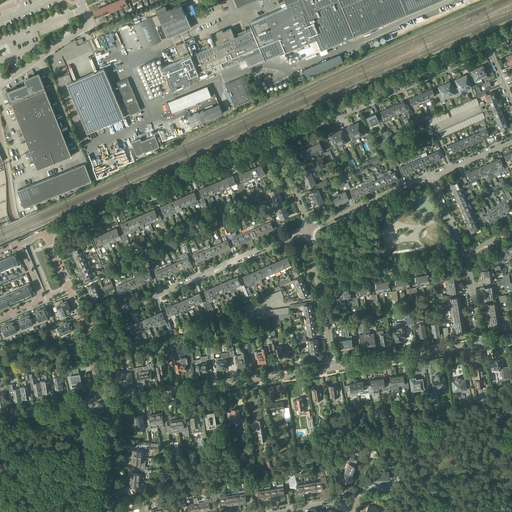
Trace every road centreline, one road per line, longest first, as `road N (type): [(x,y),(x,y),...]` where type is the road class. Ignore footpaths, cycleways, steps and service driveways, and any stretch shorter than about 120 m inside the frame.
road 1 (residential): [(84,325),(309,229)]
road 2 (residential): [(48,236),(271,137)]
road 3 (tertiary): [(98,404),(333,367)]
road 4 (residential): [(271,137),(486,43)]
road 5 (residential): [(319,281),(465,255)]
road 6 (tertiary): [(333,367),(479,345)]
road 7 (residential): [(309,229),(431,176)]
road 8 (residential): [(3,82),(89,24),(80,0)]
